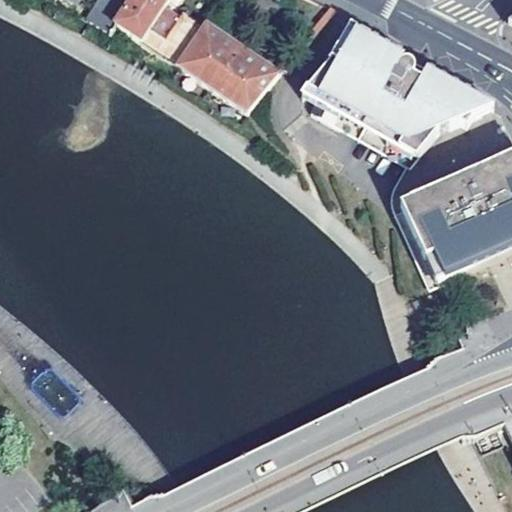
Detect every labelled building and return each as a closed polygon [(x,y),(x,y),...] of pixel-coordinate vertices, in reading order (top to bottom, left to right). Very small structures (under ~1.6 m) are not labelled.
[(109,0),(94,25),(114,37),(118,31),(136,0),(109,0)] [(136,0),(118,31),(180,72),(207,31),(185,17),(168,44),(152,33),(172,0),(136,0)] [(180,72),(251,119),(279,80),(208,29),(207,31),(180,72)] [(310,108),(353,34),(347,30),(319,77),(316,76),(298,99),(310,108)] [(353,34),(310,108),(306,115),(320,123),(331,129),(339,113),(362,125),(358,134),(405,159),(401,167),(398,173),(486,120),(493,115),(491,110),(423,72),(422,76),(413,71),(403,65),(405,62),(353,34)] [(422,76),(423,72),(405,62),(403,65),(413,71),(422,76)] [(339,113),(331,129),(401,167),(405,159),(358,134),(362,125),(339,113)] [(511,149),(493,115),(486,120),(398,173),(392,183),(417,197),(420,191),(430,197),(399,213),(440,284),(493,255),(511,248),(511,149)] [(440,284),(399,213),(430,197),(420,191),(417,197),(392,183),(389,190),(387,199),(389,214),(390,218),(410,254),(432,280),(436,286),(440,284)]
